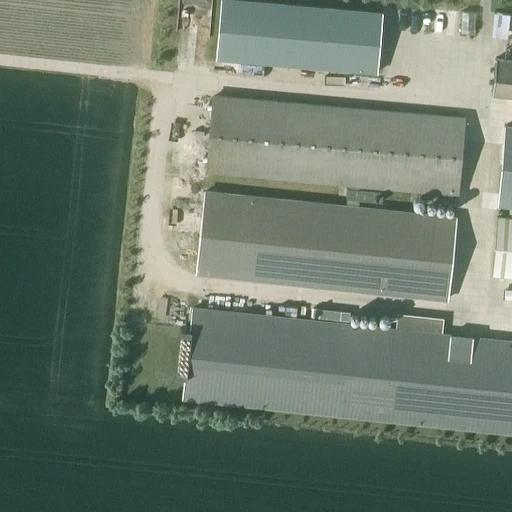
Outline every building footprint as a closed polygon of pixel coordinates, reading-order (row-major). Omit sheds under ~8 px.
[(383,10),(271,0),(218,0),(213,61),(377,75),(383,10)] [(511,60),(495,59),(491,95),(511,96),(511,60)] [(464,119),(319,105),(213,96),(206,169),(457,192),(464,119)] [(497,205),(511,206),(511,125),(504,125),(497,205)] [(381,201),(382,191),(346,188),(345,198),(381,201)] [(455,217),(204,191),(196,272),(446,299),(455,217)] [(490,274),(511,276),(511,217),(496,216),(490,274)] [(132,318),(144,319),(148,284),(136,282),(132,318)] [(406,315),(404,330),(395,329),(192,308),(190,329),(179,328),(174,375),(185,377),(182,397),(511,432),(511,341),(440,334),(442,318),(406,315)]
